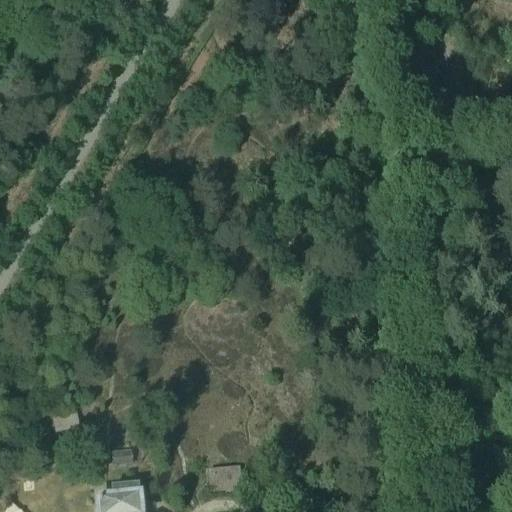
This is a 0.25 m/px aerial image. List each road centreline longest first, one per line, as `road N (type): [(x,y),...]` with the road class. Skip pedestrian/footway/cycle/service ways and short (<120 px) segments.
road 1 (track): [(427,511),(402,221),(365,0)]
road 2 (unknown): [(425,0),(436,33),(465,283),(481,511)]
road 3 (unclassified): [(0,274),(175,0)]
road 4 (track): [(511,222),(415,344)]
